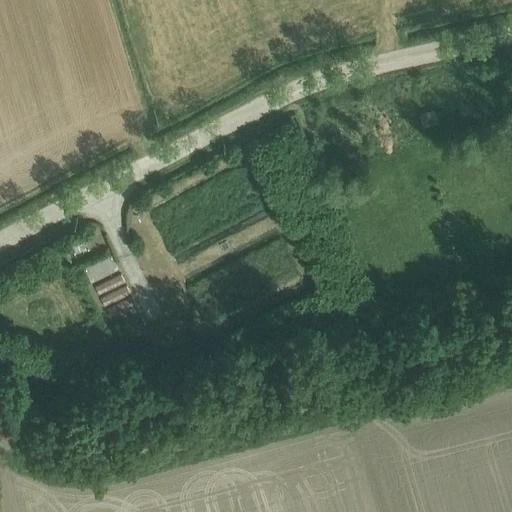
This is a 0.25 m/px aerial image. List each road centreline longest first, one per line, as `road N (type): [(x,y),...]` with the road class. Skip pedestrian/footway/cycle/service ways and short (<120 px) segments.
road 1 (tertiary): [(511,37),(305,91),(0,245)]
road 2 (track): [(0,447),(76,467),(112,464),(511,356)]
